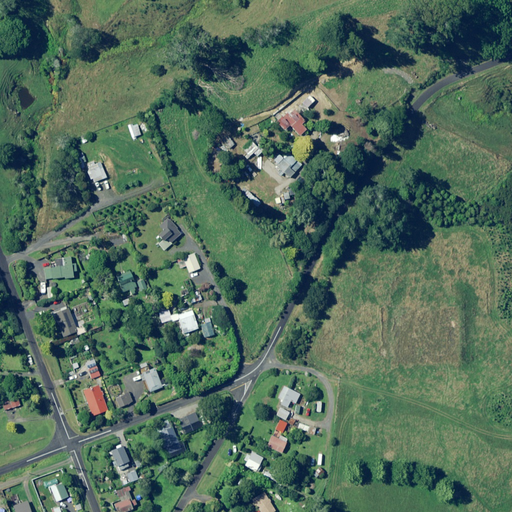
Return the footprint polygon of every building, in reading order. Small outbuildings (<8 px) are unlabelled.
[(315,101),(310,95),(302,103),(307,109),(315,101)] [(293,108),(277,122),(284,131),(290,126),(299,136),(306,129),(302,124),(305,121),(299,115),(305,110),(300,105),(295,110),(293,108)] [(235,145),(226,135),(221,140),(231,149),(235,145)] [(258,148),(252,141),(243,150),(249,156),(258,148)] [(301,165),(286,151),(282,157),(279,154),(274,160),(277,164),(276,165),(290,178),(301,165)] [(95,163),(94,161),(87,164),(94,182),(106,177),(100,161),(95,163)] [(278,182),(270,174),(266,177),(275,186),(278,182)] [(269,196),(263,192),(258,198),(264,202),(269,196)] [(181,234),(169,218),(166,215),(162,219),(164,221),(159,226),(163,231),(158,235),(162,241),(158,244),(164,251),(170,245),(169,243),(181,234)] [(200,268),(194,254),(177,261),(180,269),(186,266),(189,273),(200,268)] [(62,258),(63,266),(44,269),(45,280),(64,277),(65,279),(75,277),(73,265),(72,257),(62,258)] [(136,286),(130,271),(117,276),(123,292),(129,290),(131,295),(137,293),(135,287),(136,286)] [(147,290),(143,279),(137,282),(140,292),(147,290)] [(77,331),(67,306),(52,312),(63,337),(77,331)] [(162,325),(173,322),(178,320),(182,329),(186,328),(187,331),(198,328),(192,310),(177,315),(177,314),(171,316),(168,309),(157,312),(162,325)] [(100,376),(94,360),(85,363),(91,379),(100,376)] [(140,375),(142,381),(144,380),(149,392),(163,387),(156,369),(140,375)] [(108,411),(100,385),(83,391),(92,416),(108,411)] [(300,395),(284,386),(278,398),(282,400),(280,404),(287,408),(290,401),(295,404),(300,395)] [(133,402),(129,393),(115,398),(119,408),(133,402)] [(24,405),(21,396),(1,401),(4,410),(24,405)] [(290,413),(280,408),(276,415),(286,420),(290,413)] [(193,424),(190,416),(176,420),(180,429),(193,424)] [(286,422),(280,420),(275,430),(281,432),(286,422)] [(181,449),(171,424),(163,427),(164,431),(157,434),(163,449),(166,447),(169,454),(181,449)] [(317,429),(310,426),(307,433),(314,435),(317,429)] [(281,440),(272,436),(266,446),(281,453),(288,439),(282,437),(281,440)] [(120,471),(129,466),(128,463),(131,461),(123,445),(110,452),(115,461),(112,463),(114,467),(117,466),(120,471)] [(264,458),(252,452),(249,456),(246,455),(244,460),(247,462),(245,466),(258,472),(262,465),(261,464),(264,458)] [(139,454),(133,457),(137,468),(144,465),(139,454)] [(138,480),(136,471),(127,474),(129,482),(138,480)] [(245,483),(241,479),(237,484),(242,488),(245,483)] [(68,497),(63,482),(50,487),(55,502),(68,497)] [(129,486),(116,491),(112,493),(113,495),(117,493),(120,502),(114,504),(116,511),(123,511),(132,509),(131,507),(137,505),(134,498),(132,499),(128,491),(131,490),(129,486)] [(265,493),(254,499),(260,511),(274,511),(275,511),(265,493)] [(30,511),(27,501),(20,503),(19,500),(11,503),(14,511),(30,511)] [(51,510),(48,501),(43,503),(47,511),(51,510)]
